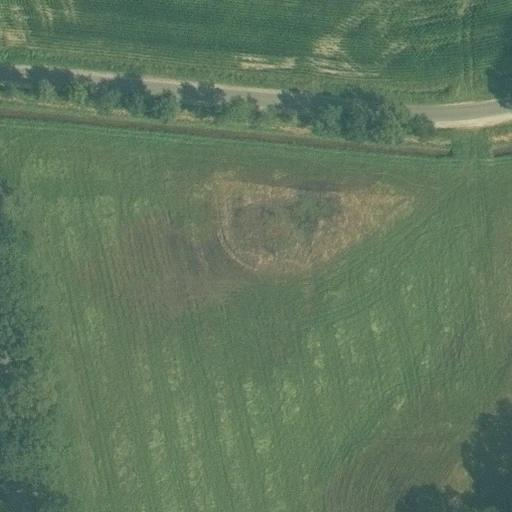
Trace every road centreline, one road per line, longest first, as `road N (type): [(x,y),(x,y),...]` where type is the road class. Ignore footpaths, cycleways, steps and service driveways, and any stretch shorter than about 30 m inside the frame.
road 1 (unclassified): [(511,112),(404,119),(0,76)]
road 2 (unclassified): [(34,511),(0,338)]
